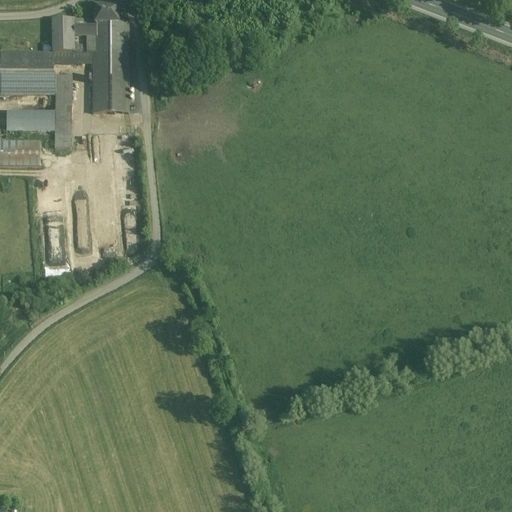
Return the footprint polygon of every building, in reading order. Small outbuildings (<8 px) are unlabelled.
[(96,25),(117,24),(119,24),(119,7),(95,7),(95,25),(96,25)] [(53,21),(53,55),(75,54),(75,37),(74,27),(74,21),(53,21)] [(119,24),(117,24),(118,53),(129,53),(129,23),(119,24)] [(96,25),(96,27),(96,37),(97,53),(97,54),(118,53),(117,24),(96,25)] [(96,27),(74,27),(75,37),(87,37),(96,37),(96,27)] [(96,37),(87,37),(87,54),(93,54),(93,53),(97,53),(96,37)] [(93,54),(93,67),(93,115),(129,115),(129,53),(118,53),(97,54),(97,53),(93,53),(93,54)] [(53,55),(3,54),(2,96),(56,97),(56,78),(53,78),(53,66),(53,55)] [(75,54),(53,55),(53,66),(93,67),(93,54),(87,54),(75,54)] [(56,78),(56,97),(56,113),(55,134),(55,150),(72,150),(72,78),(56,78)] [(55,134),(56,113),(7,112),(6,133),(55,134)] [(0,168),(41,169),(41,145),(0,144),(0,168)]
